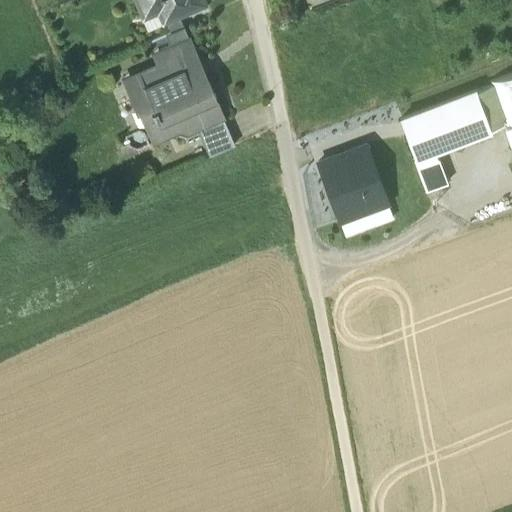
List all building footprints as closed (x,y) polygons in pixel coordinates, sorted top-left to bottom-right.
[(165,23),(181,16),(206,5),(204,0),(132,0),(141,20),(156,13),(161,24),(165,23)] [(165,23),(169,31),(184,24),(181,16),(165,23)] [(166,32),(172,43),(180,39),(182,44),(191,39),(184,24),(169,31),(166,32)] [(225,118),(191,39),(182,44),(180,39),(172,43),(159,48),(166,61),(165,68),(148,76),(147,83),(129,92),(138,112),(155,104),(162,122),(175,116),(182,132),(189,134),(198,130),(225,118)] [(511,74),(490,82),(505,125),(511,144),(511,74)] [(490,85),(400,120),(415,158),(505,125),(490,85)] [(225,118),(198,130),(210,156),(236,145),(225,118)] [(318,162),(340,219),(387,202),(365,145),(318,162)] [(418,165),(427,185),(446,177),(437,157),(418,165)]
